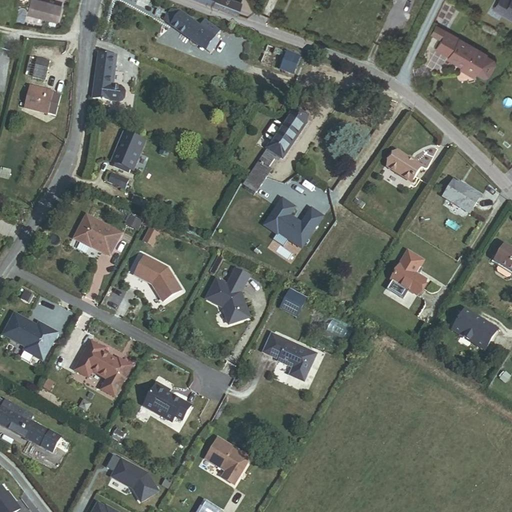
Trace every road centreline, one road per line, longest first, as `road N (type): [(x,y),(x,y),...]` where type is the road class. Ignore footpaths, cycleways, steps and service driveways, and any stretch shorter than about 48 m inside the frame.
road 1 (residential): [(511,197),(476,153),(395,86),(176,0)]
road 2 (residential): [(95,0),(67,158),(0,277)]
